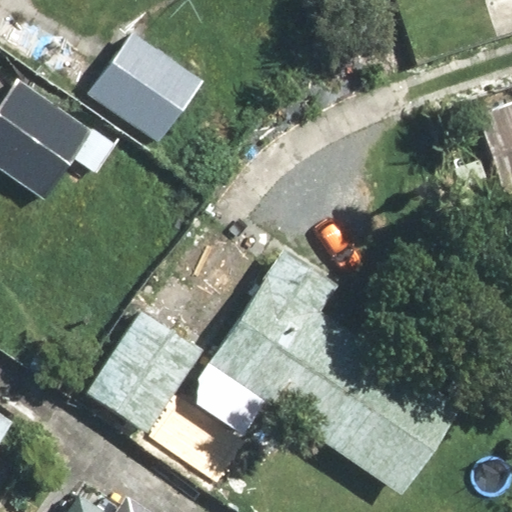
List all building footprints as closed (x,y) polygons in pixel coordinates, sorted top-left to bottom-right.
[(190,66),(119,21),(76,89),(147,134),(190,66)] [(0,178),(33,201),(58,166),(85,185),(109,151),(81,132),(0,75),(0,178)] [(511,98),(465,115),(494,195),(511,189),(511,98)] [(268,241),(186,358),(182,402),(232,438),(258,400),(386,490),(449,402),(310,305),(326,282),(268,241)] [(195,335),(137,294),(77,379),(136,420),(195,335)] [(139,511),(111,492),(97,511),(139,511)]
